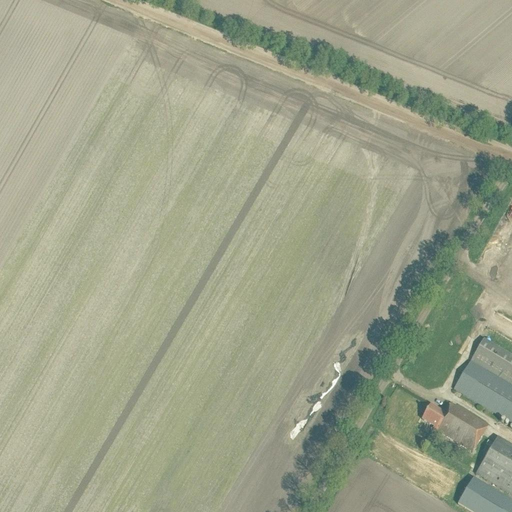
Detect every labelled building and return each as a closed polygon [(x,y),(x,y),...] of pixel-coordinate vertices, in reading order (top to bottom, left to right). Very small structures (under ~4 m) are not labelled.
[(505,240),(511,232),(501,224),(495,232),(505,240)] [(480,298),(477,306),(486,310),(489,302),(480,298)] [(475,306),(470,314),(479,319),(484,311),(475,306)] [(486,327),(511,343),(511,328),(493,316),(486,327)] [(511,425),(511,358),(482,341),(453,390),(511,425)] [(487,428),(449,405),(443,415),(429,407),(420,421),(432,429),(431,431),(471,455),(487,428)] [(511,511),(511,447),(498,439),(494,446),(489,443),(482,453),(488,456),(457,507),(466,511),(511,511)]
